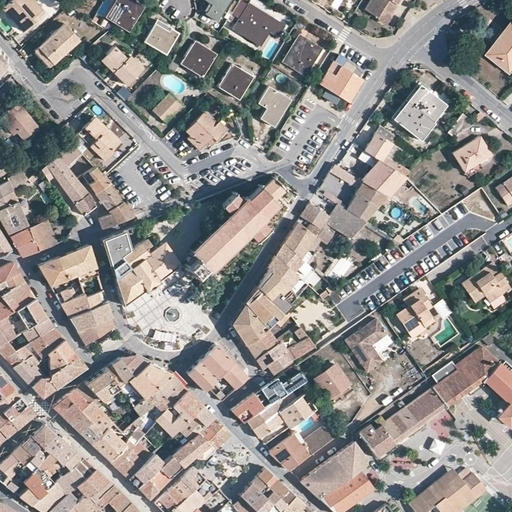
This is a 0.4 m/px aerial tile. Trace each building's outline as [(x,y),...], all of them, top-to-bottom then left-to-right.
[(31,20),(29,18),(39,9),(30,0),(10,0),(2,8),(20,29),(31,20)] [(113,0),(104,16),(126,31),(141,6),(133,0),(132,0),(113,0)] [(207,0),(212,3),(206,12),(217,19),(228,0),(207,0)] [(240,17),(233,28),(261,45),(266,37),(271,29),(279,33),(285,23),(249,1),(248,3),(243,0),(239,0),(232,12),(240,17)] [(380,8),(388,12),(393,5),(395,0),(367,0),(363,9),(375,16),(380,8)] [(380,22),(385,21),(388,16),(388,12),(380,8),(375,16),(375,18),(380,22)] [(31,20),(32,21),(42,13),(39,9),(29,18),(31,20)] [(142,41),(163,53),(176,33),(154,19),(142,41)] [(500,61),(510,68),(511,66),(511,20),(495,41),(500,44),(490,56),(498,62),(500,61)] [(36,47),(50,63),(77,40),(63,24),(36,47)] [(266,37),(271,43),(279,33),(271,29),(266,37)] [(322,47),(300,33),(282,61),(294,68),(305,75),(315,59),(322,47)] [(133,39),(129,45),(134,48),(138,42),(133,39)] [(202,52),(204,48),(192,41),(190,44),(202,52)] [(500,44),(495,41),(486,53),(490,56),(500,44)] [(179,63),(200,76),(213,54),(204,48),(202,52),(190,44),(180,60),(179,63)] [(36,47),(32,51),(46,67),(50,63),(36,47)] [(127,56),(125,58),(112,47),(104,55),(108,59),(104,64),(125,85),(140,68),(127,56)] [(343,59),(336,54),(331,61),(339,66),(343,59)] [(104,55),(99,59),(104,64),(108,59),(104,55)] [(173,55),(168,62),(176,67),(179,63),(180,60),(173,55)] [(0,79),(9,72),(0,61),(0,79)] [(316,85),(324,90),(335,96),(338,98),(345,102),(360,79),(339,66),(331,61),(316,85)] [(509,70),(510,68),(500,61),(498,62),(509,70)] [(168,62),(165,67),(174,72),(176,67),(168,62)] [(249,75),(250,73),(238,66),(237,68),(229,63),(215,86),(237,99),(251,77),(249,75)] [(275,71),(269,67),(264,76),(269,80),(275,71)] [(418,85),(405,101),(431,122),(447,103),(418,85)] [(257,118),(271,126),(288,99),(265,86),(255,103),(264,108),(257,118)] [(335,96),(324,90),(320,97),(334,105),(338,98),(335,96)] [(180,105),(168,93),(151,110),(163,122),(180,105)] [(405,101),(391,119),(419,140),(433,123),(431,122),(405,101)] [(22,139),(37,126),(17,102),(0,116),(0,119),(12,135),(16,131),(22,139)] [(205,142),(210,137),(213,141),(225,129),(217,121),(215,122),(203,110),(183,131),(188,135),(186,138),(198,149),(205,142)] [(451,138),(467,127),(473,124),(460,114),(445,132),(451,138)] [(92,116),(77,133),(104,159),(112,152),(110,149),(118,141),(92,116)] [(380,126),(363,151),(380,162),(392,145),(390,144),(394,137),(380,126)] [(467,127),(451,138),(456,144),(472,134),(467,127)] [(489,154),(477,136),(451,153),(462,171),(478,161),(481,160),(489,154)] [(213,141),(210,137),(205,142),(209,145),(213,141)] [(65,167),(80,153),(69,141),(55,154),(65,167)] [(351,144),(346,152),(356,159),(361,150),(351,144)] [(356,159),(370,167),(359,181),(384,197),(403,176),(380,162),(363,151),(361,150),(356,159)] [(46,179),(51,175),(81,214),(94,205),(86,193),(75,179),(65,167),(55,154),(39,169),(46,179)] [(462,171),(467,178),(482,168),(480,164),(478,161),(462,171)] [(100,173),(92,165),(87,170),(80,175),(86,183),(93,192),(107,182),(103,175),(101,173),(100,173)] [(357,189),(345,209),(363,220),(384,197),(359,181),(339,169),(335,176),(357,189)] [(0,196),(12,191),(28,178),(21,170),(8,181),(7,180),(0,183),(0,196)] [(511,175),(494,188),(506,205),(511,201),(511,175)] [(266,216),(265,215),(276,204),(277,205),(278,204),(277,203),(278,202),(277,200),(276,202),(275,201),(284,192),(285,193),(286,192),(285,191),(286,189),(285,188),(284,189),(277,183),(274,179),(275,178),(274,177),(273,178),(272,177),(270,178),(272,179),(262,188),(261,186),(262,185),(261,184),(260,185),(259,184),(257,185),(259,186),(256,189),(250,194),(248,197),(246,195),(245,197),(243,195),(242,196),(243,198),(241,200),(235,193),(236,192),(235,191),(234,192),(232,191),(231,192),(232,193),(222,203),(221,202),(219,203),(220,205),(219,206),(220,208),(222,206),(229,213),(227,215),(225,213),(224,214),(226,216),(218,224),(216,222),(215,223),(217,225),(209,232),(207,231),(206,232),(207,234),(200,241),(198,240),(197,241),(198,242),(191,250),(189,248),(188,249),(190,251),(188,253),(189,254),(190,253),(192,255),(191,257),(190,256),(189,256),(187,257),(186,259),(186,260),(187,262),(189,262),(186,265),(185,263),(183,264),(185,266),(183,268),(184,269),(186,267),(192,273),(190,275),(192,277),(194,275),(195,277),(196,275),(195,273),(201,268),(203,269),(204,268),(206,270),(205,271),(207,273),(209,271),(210,273),(212,271),(210,270),(218,262),(219,264),(221,263),(219,261),(227,254),(228,255),(230,254),(228,252),(236,245),(237,247),(239,245),(237,243),(245,236),(247,238),(248,236),(246,235),(248,233),(255,240),(253,242),(254,243),(256,242),(257,243),(258,241),(257,240),(268,230),(269,231),(270,230),(269,229),(270,228),(269,226),(268,227),(261,221),(263,219),(265,221),(266,220),(264,218),(266,216)] [(107,211),(121,200),(107,182),(93,192),(107,211)] [(256,189),(250,182),(245,188),(250,194),(256,189)] [(12,191),(0,196),(0,220),(7,233),(26,224),(12,191)] [(212,196),(207,198),(215,208),(219,204),(219,203),(212,196)] [(110,212),(115,222),(132,216),(127,209),(121,200),(107,211),(108,213),(110,212)] [(298,217),(309,224),(319,229),(321,227),(328,216),(307,203),(298,217)] [(347,238),(363,220),(345,209),(336,204),(328,216),(321,227),(319,229),(309,224),(306,229),(295,222),(281,243),(307,266),(313,256),(310,253),(303,249),(312,236),(318,240),(324,243),(334,229),(347,238)] [(110,212),(108,213),(98,218),(102,228),(115,222),(110,212)] [(45,219),(28,227),(37,249),(54,242),(45,219)] [(15,247),(20,256),(37,249),(28,227),(9,236),(15,247)] [(118,256),(127,249),(122,231),(101,240),(103,246),(108,260),(118,256)] [(0,255),(10,250),(0,233),(0,255)] [(318,240),(312,236),(303,249),(310,253),(318,240)] [(157,279),(179,264),(162,241),(153,248),(145,238),(139,242),(139,241),(127,249),(118,256),(121,259),(119,260),(118,261),(117,261),(115,262),(114,263),(113,265),(112,266),(110,268),(111,269),(112,269),(113,269),(114,269),(111,271),(122,304),(142,290),(144,292),(159,281),(157,279)] [(312,271),(307,266),(281,243),(273,256),(302,281),(312,271)] [(75,274),(94,266),(87,244),(54,258),(63,279),(69,276),(75,274)] [(117,261),(118,261),(119,260),(121,259),(118,256),(108,260),(110,268),(112,266),(113,265),(114,263),(115,262),(117,261)] [(273,256),(265,268),(281,283),(291,293),(302,281),(273,256)] [(53,283),(63,279),(54,258),(37,265),(48,285),(53,283)] [(0,280),(17,272),(11,262),(0,267),(0,280)] [(483,267),(487,272),(479,278),(475,273),(459,284),(471,299),(485,289),(493,300),(499,295),(509,288),(490,262),(483,267)] [(77,280),(77,281),(96,274),(94,266),(75,274),(77,280)] [(487,272),(483,267),(475,273),(479,278),(487,272)] [(281,283),(265,268),(254,286),(267,299),(281,283)] [(0,280),(0,293),(22,280),(17,272),(0,280)] [(313,287),(321,278),(313,272),(305,280),(313,287)] [(27,289),(22,280),(0,293),(0,298),(1,299),(5,303),(27,289)] [(291,293),(281,283),(267,299),(281,313),(284,310),(295,297),(291,293)] [(281,313),(267,299),(254,286),(248,296),(249,298),(242,303),(256,318),(262,325),(271,314),(275,319),(281,313)] [(0,293),(0,317),(4,315),(13,310),(33,298),(27,289),(5,303),(1,299),(0,299),(0,293)] [(105,302),(101,289),(82,295),(81,294),(71,298),(67,289),(54,294),(68,317),(105,302)] [(399,301),(404,308),(392,316),(404,333),(410,328),(418,323),(421,327),(430,321),(423,312),(421,308),(427,304),(423,298),(416,289),(399,301)] [(493,300),(485,289),(471,299),(473,302),(483,295),(489,303),(493,300)] [(489,303),(493,308),(503,300),(499,295),(493,300),(489,303)] [(45,317),(33,298),(13,310),(25,329),(45,317)] [(316,302),(314,298),(303,305),(306,310),(316,302)] [(319,300),(316,302),(306,310),(314,321),(327,312),(319,300)] [(110,316),(105,302),(68,317),(75,330),(110,316)] [(262,325),(256,318),(242,303),(230,324),(244,345),(266,329),(262,325)] [(284,310),(281,313),(275,319),(274,320),(281,324),(288,316),(284,310)] [(0,343),(6,341),(14,336),(4,315),(0,317),(0,343)] [(75,330),(84,345),(114,325),(110,316),(75,330)] [(51,327),(45,317),(25,329),(20,332),(20,333),(27,342),(51,327)] [(384,334),(374,319),(343,341),(364,371),(379,361),(368,346),(366,343),(369,341),(371,344),(384,334)] [(153,332),(163,347),(178,336),(169,321),(153,332)] [(421,327),(418,323),(410,328),(414,333),(421,327)] [(298,328),(295,324),(278,337),(280,341),(292,331),(298,328)] [(45,353),(62,338),(51,327),(27,342),(23,345),(26,349),(30,346),(36,354),(33,357),(36,361),(44,354),(45,353)] [(298,328),(292,331),(299,341),(304,337),(298,328)] [(276,343),(266,329),(244,345),(254,360),(276,343)] [(487,347),(495,341),(488,334),(480,340),(487,347)] [(284,352),(290,361),(312,346),(304,337),(299,341),(285,351),(284,352)] [(84,367),(78,360),(62,338),(45,353),(44,354),(46,355),(46,363),(48,374),(47,377),(47,378),(46,380),(53,388),(84,367)] [(13,350),(10,346),(6,341),(0,343),(0,352),(3,357),(13,350)] [(278,342),(276,343),(254,360),(259,369),(265,365),(284,352),(285,351),(278,342)] [(234,389),(246,377),(213,343),(185,371),(203,391),(207,388),(220,375),(234,389)] [(30,355),(26,349),(23,345),(13,350),(3,357),(8,361),(11,366),(30,355)] [(475,386),(482,381),(511,409),(511,375),(487,353),(480,346),(452,366),(449,362),(430,375),(435,383),(432,385),(409,402),(370,429),(367,424),(355,433),(358,437),(373,458),(411,431),(446,406),(455,400),(475,386)] [(265,365),(271,375),(290,361),(284,352),(265,365)] [(44,376),(33,366),(36,363),(36,361),(33,357),(30,355),(11,366),(15,370),(25,381),(29,385),(37,376),(39,377),(44,376)] [(146,362),(132,355),(118,358),(103,368),(117,387),(131,374),(132,375),(146,362)] [(161,384),(163,381),(146,362),(132,375),(131,374),(117,387),(121,392),(125,399),(131,407),(161,384)] [(351,386),(336,364),(314,380),(330,402),(351,386)] [(117,387),(103,368),(82,382),(94,395),(89,400),(93,404),(95,402),(101,398),(117,387)] [(298,370),(293,373),(300,383),(305,380),(298,370)] [(281,372),(280,373),(266,383),(277,399),(292,389),(296,386),(298,385),(300,383),(293,373),(286,378),(286,377),(285,378),(281,372)] [(162,394),(163,396),(177,381),(170,373),(168,376),(163,381),(161,384),(131,407),(138,416),(152,403),(162,394)] [(34,391),(40,397),(53,388),(46,380),(47,378),(47,377),(45,376),(44,376),(39,377),(37,376),(29,385),(34,391)] [(0,395),(2,397),(12,389),(10,388),(5,381),(0,384),(0,395)] [(161,412),(171,402),(185,388),(177,381),(163,396),(162,394),(152,403),(161,412)] [(89,400),(94,395),(82,382),(73,389),(85,403),(89,400)] [(272,402),(277,399),(266,383),(259,388),(259,389),(253,394),(263,408),(272,402)] [(481,395),(475,386),(455,400),(462,408),(481,395)] [(101,398),(104,403),(121,392),(117,387),(101,398)] [(170,435),(179,426),(197,408),(200,404),(185,388),(171,402),(161,412),(154,418),(155,420),(170,435)] [(0,411),(0,412),(18,397),(17,395),(13,391),(12,389),(2,397),(0,395),(0,411)] [(85,403),(73,389),(64,395),(78,410),(85,403)] [(263,408),(253,394),(252,393),(230,410),(241,422),(246,420),(263,408)] [(78,410),(64,395),(50,406),(78,432),(88,421),(78,410)] [(263,446),(316,411),(305,395),(284,409),(277,399),(272,402),(263,408),(246,420),(263,446)] [(19,397),(18,397),(0,412),(7,419),(25,405),(23,402),(19,397)] [(90,443),(110,423),(93,404),(89,400),(85,403),(78,410),(88,421),(78,432),(90,443)] [(15,428),(33,414),(25,405),(7,419),(15,428)] [(189,438),(197,431),(204,424),(209,420),(197,408),(179,426),(189,438)] [(511,422),(511,409),(501,422),(507,428),(511,422)] [(0,430),(5,437),(15,428),(7,419),(0,412),(0,411),(0,430)] [(213,417),(209,420),(204,424),(221,441),(229,433),(213,417)] [(131,423),(135,425),(143,433),(145,430),(134,420),(131,423)] [(38,444),(41,447),(52,437),(55,434),(42,422),(30,435),(38,444)] [(90,443),(108,460),(117,453),(124,445),(124,444),(112,434),(109,430),(113,426),(111,424),(110,423),(90,443)] [(131,423),(126,427),(120,433),(123,436),(127,440),(130,434),(135,425),(131,423)] [(301,440),(309,454),(334,436),(325,423),(301,440)] [(126,427),(122,424),(116,429),(117,430),(120,433),(126,427)] [(197,431),(213,450),(221,441),(204,424),(197,431)] [(137,441),(143,433),(135,425),(130,434),(137,441)] [(116,429),(113,426),(109,430),(112,434),(117,430),(116,429)] [(189,438),(197,451),(203,458),(213,450),(197,431),(189,438)] [(301,440),(295,431),(267,451),(287,470),(309,454),(301,440)] [(55,434),(52,437),(41,447),(53,457),(60,463),(74,450),(55,434)] [(37,447),(38,444),(30,435),(26,439),(19,445),(29,455),(22,464),(17,469),(23,474),(33,463),(35,465),(44,454),(37,447)] [(171,452),(169,455),(181,466),(188,460),(184,457),(188,453),(191,457),(193,456),(194,457),(203,458),(197,451),(189,438),(171,452)] [(108,460),(114,466),(123,457),(133,445),(127,440),(124,444),(124,445),(117,453),(108,460)] [(369,461),(354,440),(348,444),(343,448),(358,469),(369,461)] [(137,441),(133,445),(123,457),(114,466),(127,477),(150,454),(137,441)] [(41,447),(38,444),(37,447),(44,454),(35,465),(19,481),(25,487),(36,498),(44,490),(53,482),(47,476),(41,470),(49,462),(53,457),(41,447)] [(22,464),(29,455),(19,445),(10,453),(22,464)] [(358,469),(343,448),(342,449),(334,455),(343,465),(310,488),(312,490),(314,487),(317,489),(312,493),(318,498),(357,470),(358,469)] [(82,476),(71,466),(81,457),(74,450),(60,463),(53,457),(49,462),(55,468),(52,471),(58,477),(55,480),(64,494),(67,491),(74,485),(82,476)] [(153,450),(150,454),(127,477),(136,486),(157,467),(163,461),(153,450)] [(22,464),(10,453),(3,459),(0,461),(0,469),(10,477),(17,469),(22,464)] [(168,478),(181,466),(169,455),(163,461),(157,467),(168,478)] [(343,465),(334,455),(308,473),(311,476),(309,477),(307,476),(303,476),(301,478),(301,481),(303,484),(305,486),(308,486),(310,488),(343,465)] [(82,476),(93,467),(81,457),(71,466),(82,476)] [(41,470),(47,476),(52,471),(55,468),(49,462),(41,470)] [(203,478),(191,466),(178,479),(190,491),(203,478)] [(111,485),(106,479),(93,467),(82,476),(74,485),(82,494),(85,497),(87,495),(92,501),(111,485)] [(168,478),(157,467),(136,486),(147,499),(168,478)] [(263,467),(255,475),(277,496),(286,489),(282,484),(270,474),(263,467)] [(447,486),(445,483),(454,475),(450,468),(433,481),(441,491),(447,486)] [(10,477),(0,469),(0,481),(4,484),(10,477)] [(318,498),(332,511),(337,511),(349,504),(363,495),(373,488),(358,469),(318,498)] [(412,511),(423,511),(431,505),(437,511),(456,511),(461,509),(483,489),(473,478),(469,473),(459,480),(454,475),(445,483),(447,486),(441,491),(433,481),(406,503),(412,511)] [(255,475),(249,483),(278,510),(285,504),(277,496),(255,475)] [(190,491),(178,479),(171,486),(183,498),(190,491)] [(41,511),(45,511),(64,494),(55,480),(53,482),(44,490),(36,498),(30,504),(41,511)] [(195,496),(190,491),(183,498),(168,511),(188,511),(194,506),(195,506),(214,489),(217,488),(211,481),(208,483),(195,496)] [(277,511),(278,510),(249,483),(238,495),(240,497),(253,509),(255,511),(276,511),(277,511)] [(117,491),(111,485),(92,501),(98,508),(106,501),(117,491)] [(161,511),(168,511),(183,498),(171,486),(153,503),(161,511)] [(30,504),(36,498),(25,487),(17,495),(30,504)] [(217,488),(214,489),(195,506),(194,506),(188,511),(212,511),(214,511),(228,499),(217,488)] [(293,495),(286,489),(277,496),(285,504),(293,495)] [(67,491),(64,494),(45,511),(62,511),(71,504),(75,500),(67,491)] [(115,511),(116,511),(128,501),(117,491),(106,501),(115,511)] [(92,501),(87,495),(85,497),(82,494),(75,500),(71,504),(77,511),(97,511),(100,510),(98,508),(92,501)] [(295,511),(302,505),(293,495),(285,504),(278,510),(277,511),(276,511),(295,511)] [(240,497),(232,504),(237,511),(249,511),(253,509),(240,497)] [(232,504),(228,499),(214,511),(212,511),(235,511),(237,511),(232,504)] [(134,511),(137,510),(128,501),(116,511),(134,511)] [(0,511),(14,511),(0,503),(0,511)]
